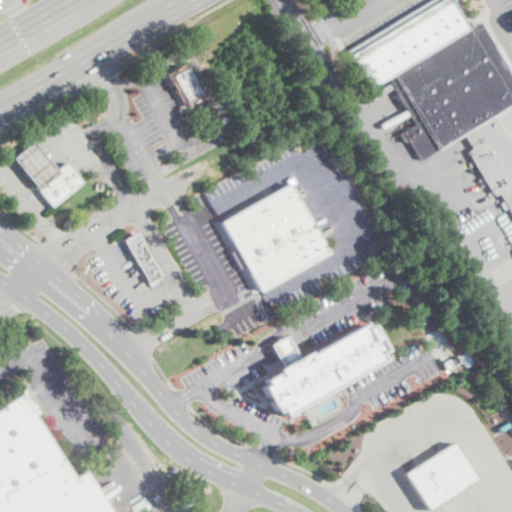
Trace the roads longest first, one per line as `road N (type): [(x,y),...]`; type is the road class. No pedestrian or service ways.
road 1 (secondary): [(344,511),(207,439),(124,348)]
road 2 (secondary): [(0,278),(74,336),(124,390)]
road 3 (secondary): [(124,390),(175,448),(242,485)]
